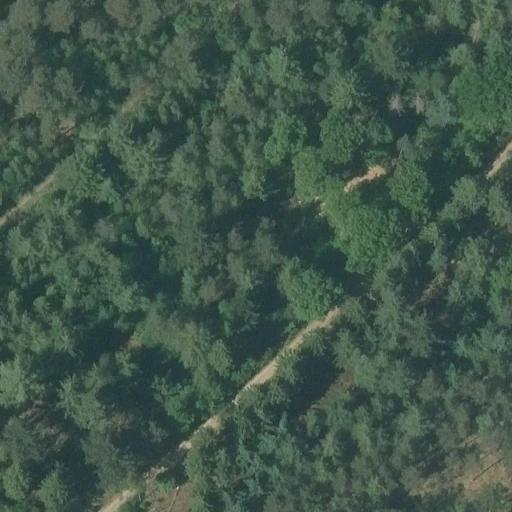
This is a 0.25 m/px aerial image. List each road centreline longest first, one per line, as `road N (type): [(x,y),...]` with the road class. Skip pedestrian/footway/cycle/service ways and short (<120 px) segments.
road 1 (track): [(115,511),(511,152)]
road 2 (track): [(0,248),(268,0)]
